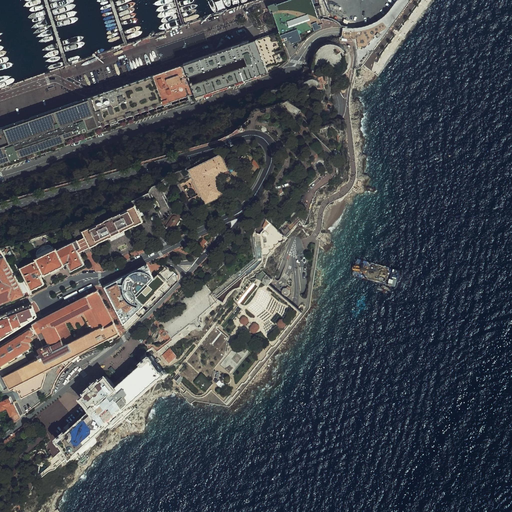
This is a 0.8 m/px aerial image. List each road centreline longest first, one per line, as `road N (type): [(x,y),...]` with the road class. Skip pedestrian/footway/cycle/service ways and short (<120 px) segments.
road 1 (residential): [(0,177),(274,75),(308,72),(326,80),(340,113),(292,243)]
road 2 (residential): [(0,210),(250,134),(267,143),(271,160),(242,210)]
road 3 (residential): [(0,439),(124,339),(242,210)]
road 4 (residential): [(242,210),(96,278)]
